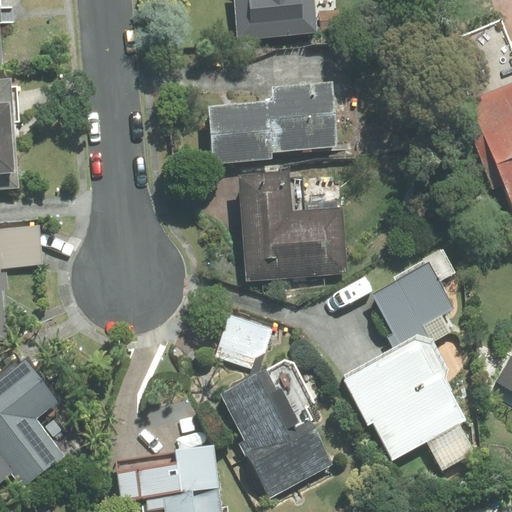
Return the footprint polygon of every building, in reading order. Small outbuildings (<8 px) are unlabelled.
[(228,0),(232,43),(312,37),(308,0),(228,0)] [(0,192),(14,192),(6,86),(0,86),(0,192)] [(511,86),(464,103),(478,140),(469,144),(487,192),(495,189),(505,216),(511,213),(511,86)] [(266,107),(200,113),(205,169),(265,163),(264,156),(329,151),(324,90),(265,95),(266,107)] [(281,176),(230,181),(241,286),(341,276),(334,212),(285,217),(281,176)] [(0,342),(4,342),(0,306),(0,270),(37,266),(33,229),(0,232),(0,342)] [(421,270),(365,300),(387,339),(384,341),(390,351),(333,383),(360,431),(366,428),(387,464),(459,424),(435,383),(443,378),(416,331),(446,314),(421,270)] [(271,325),(221,319),(215,363),(266,369),(271,325)] [(511,345),(489,383),(511,397),(511,345)] [(0,482),(6,477),(17,491),(56,459),(27,424),(47,408),(14,367),(0,378),(0,482)] [(211,400),(266,501),(330,467),(307,423),(288,433),(257,375),(211,400)] [(217,511),(209,451),(131,462),(137,504),(156,502),(157,511),(217,511)]
